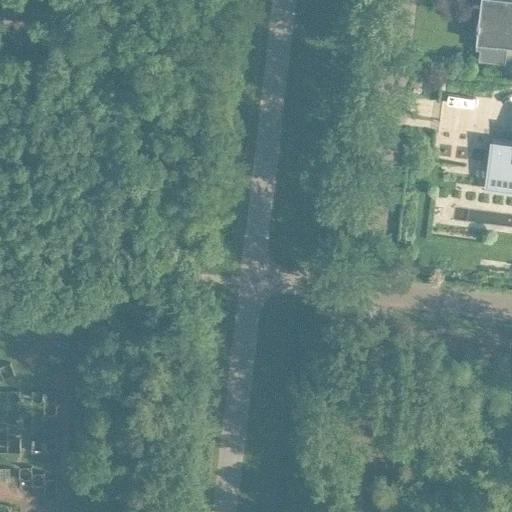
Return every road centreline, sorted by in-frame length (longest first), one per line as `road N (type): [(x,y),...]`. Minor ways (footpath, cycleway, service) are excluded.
road 1 (residential): [(377,301),(411,0)]
road 2 (unclassified): [(256,290),(289,0)]
road 3 (unclassified): [(228,511),(256,290)]
road 4 (residential): [(511,317),(377,301)]
road 5 (residential): [(377,301),(256,290)]
